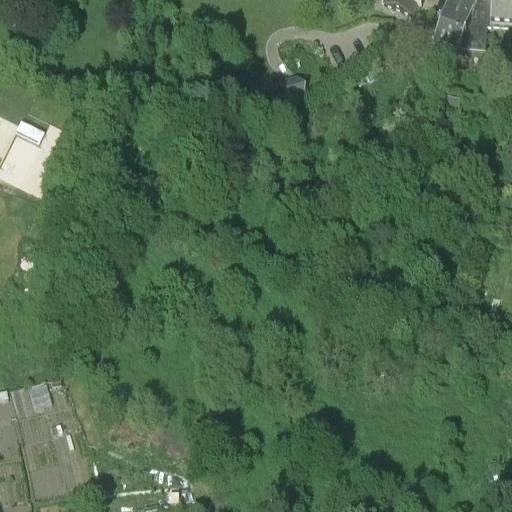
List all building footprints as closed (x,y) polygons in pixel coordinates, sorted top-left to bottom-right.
[(387,0),(384,11),(413,20),(416,8),(421,10),(424,0),(387,0)] [(472,13),(477,0),(450,0),(428,58),(452,68),(455,60),(458,53),(472,13)] [(458,53),(455,60),(468,61),(467,73),(484,74),(487,32),(489,32),(492,0),(477,0),(472,13),(458,53)] [(511,0),(492,0),(489,32),(509,33),(508,39),(511,38),(511,0)] [(295,80),(278,85),(280,91),(284,109),(303,105),(307,88),(295,80)] [(460,116),(466,91),(447,87),(441,112),(460,116)] [(260,108),(261,109),(280,104),(276,89),(257,93),(257,95),(260,108)] [(260,108),(257,95),(249,97),(252,110),(260,108)] [(406,109),(401,122),(420,130),(425,117),(406,109)] [(21,126),(16,138),(39,149),(45,137),(21,126)] [(382,213),(387,199),(369,193),(365,207),(382,213)]
